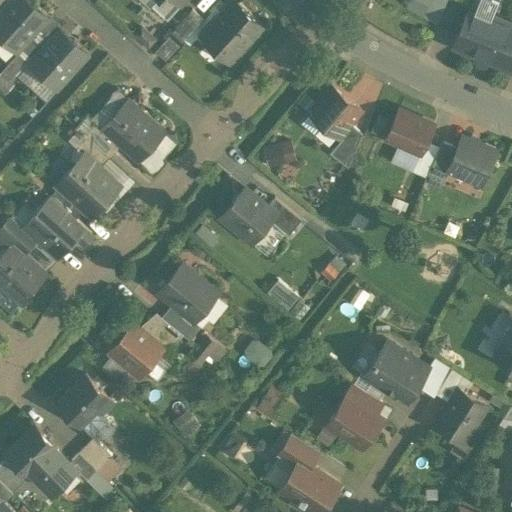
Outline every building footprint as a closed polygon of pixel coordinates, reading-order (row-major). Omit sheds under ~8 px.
[(6,0),(0,7),(0,36),(17,52),(49,16),(31,0),(6,0)] [(178,0),(155,0),(153,3),(168,17),(181,2),(178,0)] [(237,0),(230,0),(199,34),(230,62),(264,24),(237,0)] [(413,0),(412,6),(441,17),(447,0),(413,0)] [(471,0),(469,5),(492,15),(498,0),(471,0)] [(511,23),(492,15),(469,5),(453,44),(511,68),(511,23)] [(192,7),(175,27),(186,36),(203,17),(192,7)] [(49,16),(17,52),(18,51),(27,59),(50,35),(40,26),(49,16)] [(27,59),(26,61),(58,89),(90,53),(59,25),(50,35),(27,59)] [(332,83),(309,110),(339,135),(350,121),(362,107),(332,83)] [(101,125),(121,143),(139,159),(165,131),(127,96),(101,125)] [(433,122),(399,107),(386,136),(421,151),(426,139),(433,122)] [(121,143),(101,125),(97,121),(85,135),(109,156),(121,143)] [(350,121),(339,135),(342,137),(330,151),(348,165),(362,131),(350,121)] [(272,164),(299,156),(293,134),(266,142),(272,164)] [(496,148),(462,134),(457,146),(448,168),(449,168),(481,182),(496,148)] [(109,156),(85,135),(76,145),(84,152),(84,151),(101,166),(109,156)] [(439,144),(426,139),(421,151),(414,167),(426,172),(439,144)] [(442,139),(429,168),(446,176),(449,168),(448,168),(457,146),(442,139)] [(101,166),(84,151),(84,152),(57,183),(59,185),(84,208),(92,215),(120,184),(101,166)] [(84,208),(59,185),(51,194),(76,217),(84,208)] [(267,205),(245,186),(221,215),(252,240),(270,218),(275,212),(267,205)] [(50,193),(21,225),(36,238),(57,257),(72,241),(68,237),(81,222),(76,217),(51,194),(50,193)] [(302,218),(275,195),(267,205),(275,212),(270,218),(288,233),(302,218)] [(21,225),(11,215),(0,227),(0,229),(12,241),(12,240),(25,252),(36,238),(21,225)] [(93,233),(81,222),(68,237),(72,241),(76,237),(83,243),(93,233)] [(57,257),(36,238),(25,252),(45,270),(57,257)] [(12,241),(0,253),(0,282),(21,301),(47,272),(45,270),(25,252),(12,240),(12,241)] [(217,291),(182,262),(159,290),(173,301),(191,316),(194,319),(195,318),(217,291)] [(356,281),(350,296),(364,302),(370,287),(356,281)] [(191,316),(173,301),(161,315),(169,321),(180,330),(191,316)] [(157,311),(149,320),(161,330),(169,321),(161,315),(157,311)] [(191,316),(180,330),(183,333),(189,338),(202,323),(195,318),(194,319),(191,316)] [(142,328),(134,321),(110,350),(128,365),(129,365),(139,373),(169,337),(161,330),(149,320),(142,328)] [(180,330),(169,321),(161,330),(169,337),(175,342),(183,333),(180,330)] [(511,323),(491,356),(511,368),(511,323)] [(216,342),(206,334),(198,345),(207,353),(216,342)] [(264,338),(256,346),(268,356),(275,347),(264,338)] [(428,365),(386,338),(365,372),(396,393),(398,390),(408,396),(428,365)] [(198,345),(191,352),(201,360),(207,353),(198,345)] [(451,366),(436,390),(449,399),(458,385),(466,389),(472,380),(451,366)] [(86,372),(57,400),(81,424),(96,408),(101,414),(114,401),(86,372)] [(275,411),(288,387),(273,379),(261,403),(275,411)] [(369,390),(354,380),(346,392),(361,402),(369,390)] [(466,389),(458,385),(449,399),(435,421),(464,439),(487,403),(466,389)] [(384,400),(369,390),(361,402),(381,415),(373,428),(376,430),(392,406),(383,400),(384,400)] [(361,402),(346,392),(327,421),(362,444),(373,428),(381,415),(361,402)] [(511,402),(510,403),(502,416),(511,417),(511,402)] [(69,459),(34,423),(7,450),(29,472),(42,460),(46,464),(36,474),(51,489),(75,466),(76,465),(69,459)] [(511,427),(508,427),(503,467),(507,468),(504,490),(500,490),(499,492),(511,493),(511,427)] [(291,430),(277,452),(295,464),(300,456),(298,455),(297,449),(304,439),(304,438),(291,430)] [(112,453),(94,435),(78,450),(96,469),(97,468),(108,458),(112,453)] [(320,450),(304,439),(297,449),(298,455),(300,456),(313,464),(320,450)] [(96,469),(78,450),(69,459),(76,465),(75,466),(87,478),(96,469)] [(313,464),(300,456),(295,464),(280,486),(293,495),(290,499),(305,509),(308,504),(319,511),(339,481),(313,464)] [(26,479),(5,457),(0,461),(0,477),(13,491),(26,479)] [(108,458),(97,468),(107,479),(107,480),(119,469),(108,458)] [(0,477),(0,511),(17,511),(5,499),(13,491),(0,477)]
